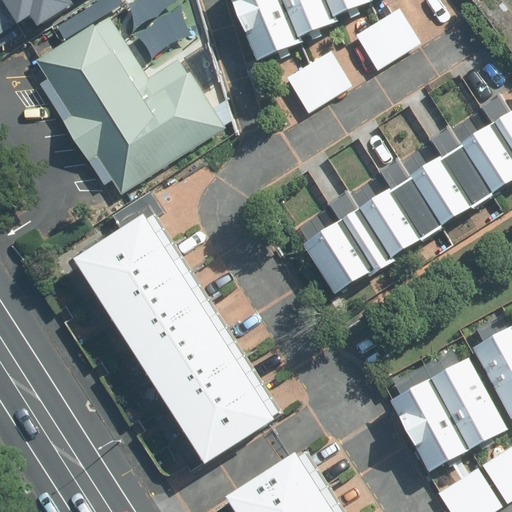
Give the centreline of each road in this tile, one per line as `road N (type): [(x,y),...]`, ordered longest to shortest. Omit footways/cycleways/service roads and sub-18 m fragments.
road 1 (residential): [(446,54),(249,176),(235,197),(231,219),(346,401)]
road 2 (primary): [(0,343),(107,511)]
road 3 (residential): [(346,401),(187,511)]
road 4 (residential): [(346,401),(417,511)]
